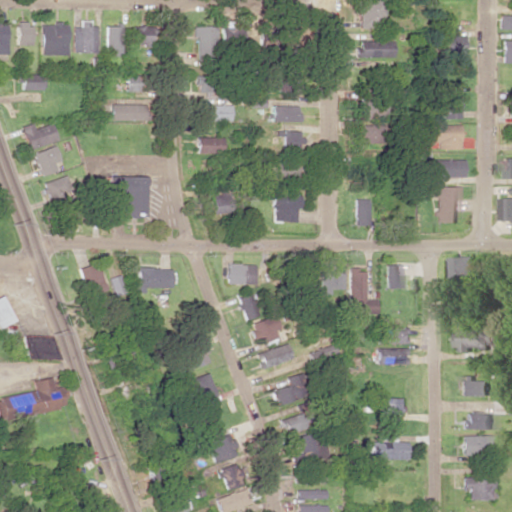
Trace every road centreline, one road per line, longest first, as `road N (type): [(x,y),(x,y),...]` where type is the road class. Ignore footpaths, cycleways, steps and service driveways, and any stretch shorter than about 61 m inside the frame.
road 1 (residential): [(269,511),(247,407),(187,244),(171,131),(175,3)]
road 2 (residential): [(511,242),(432,249),(61,247),(32,266)]
road 3 (tertiary): [(121,511),(0,173)]
road 4 (residential): [(429,511),(432,249)]
road 5 (residential): [(330,0),(74,0)]
road 6 (residential): [(328,244),(330,0)]
road 7 (residential): [(488,242),(488,0)]
